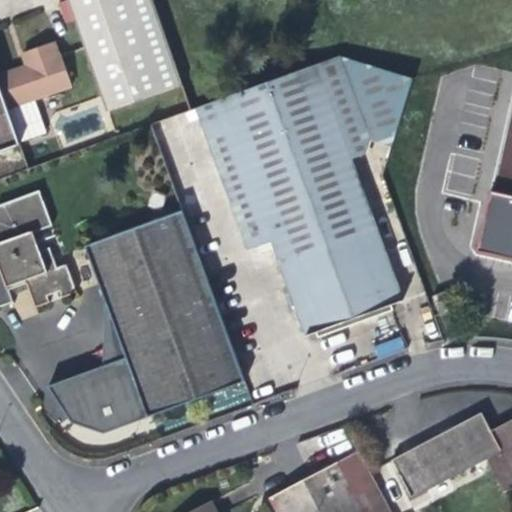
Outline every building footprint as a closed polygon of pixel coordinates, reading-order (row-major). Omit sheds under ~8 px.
[(181,87),(150,0),(66,0),(107,112),(181,87)] [(25,68),(0,76),(0,90),(7,109),(69,87),(58,56),(57,57),(52,44),(20,55),(25,68)] [(195,110),(248,253),(272,244),(289,289),(286,294),(291,308),(296,310),(306,335),(317,331),(319,338),(393,310),(391,305),(400,301),(349,159),(366,153),(369,140),(370,143),(391,151),(413,81),(338,59),(195,110)] [(7,109),(0,90),(0,153),(20,147),(7,109)] [(472,194),(476,157),(450,154),(446,192),(472,194)] [(469,246),(511,257),(511,166),(493,161),(469,246)] [(0,309),(13,305),(9,293),(27,287),(36,309),(50,304),(48,297),(60,293),(62,299),(77,294),(66,266),(57,269),(49,249),(41,252),(34,234),(52,228),(39,193),(0,206),(0,309)] [(245,384),(183,212),(85,248),(106,305),(126,359),(104,368),(48,388),(72,424),(104,434),(148,419),(245,384)] [(431,297),(438,317),(454,310),(448,291),(431,297)] [(126,359),(106,305),(105,342),(104,368),(126,359)] [(412,498),(488,458),(500,452),(511,474),(511,419),(489,432),(479,415),(392,460),(412,498)] [(391,511),(359,451),(337,463),(362,511),(391,511)] [(504,490),(511,486),(511,474),(500,452),(488,458),(504,490)] [(277,511),(362,511),(337,463),(270,499),(277,511)]
